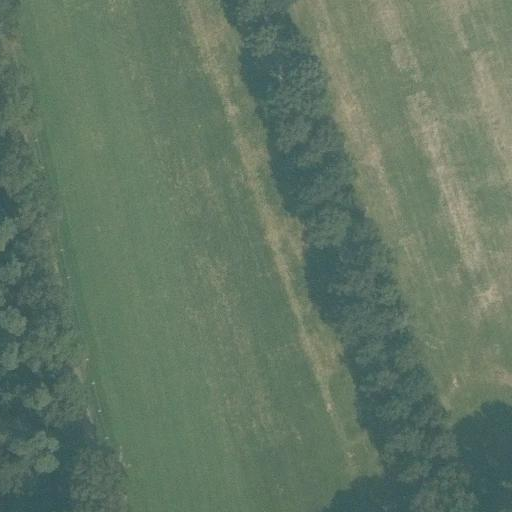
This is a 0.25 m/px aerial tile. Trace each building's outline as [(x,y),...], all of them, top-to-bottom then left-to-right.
[(182,23),(200,17),(194,0),(175,0),(182,23)] [(203,25),(211,48),(232,41),(224,17),(203,25)] [(150,64),(188,54),(181,30),(143,40),(150,64)] [(58,88),(73,83),(76,93),(99,86),(91,62),(53,74),(58,88)] [(270,105),(256,69),(231,78),(245,115),(270,105)] [(247,120),(250,133),(268,128),(265,116),(247,120)] [(259,155),(278,148),(273,136),(254,144),(259,155)] [(63,140),(41,143),(42,153),(64,150),(63,140)] [(267,182),(290,176),(285,160),(262,166),(267,182)] [(49,178),(71,173),(68,163),(47,169),(49,178)] [(306,228),(285,235),(289,246),(310,240),(306,228)] [(303,296),(336,286),(325,248),(292,257),(303,296)] [(289,443),(241,288),(161,313),(208,467),(289,443)] [(330,296),(309,302),(314,320),(335,313),(330,296)] [(325,359),(345,356),(340,320),(319,324),(325,359)] [(332,370),(337,386),(361,378),(356,363),(332,370)] [(361,385),(339,394),(344,406),(366,398),(361,385)] [(101,412),(124,406),(122,396),(98,401),(101,412)] [(370,408),(348,417),(353,428),(375,419),(370,408)] [(128,419),(103,425),(107,439),(131,434),(128,419)]
